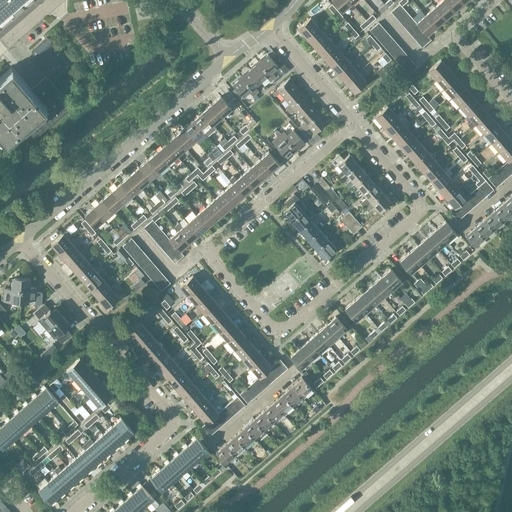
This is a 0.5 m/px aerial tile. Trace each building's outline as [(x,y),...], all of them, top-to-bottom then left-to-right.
[(0,0),(0,19),(22,0),(0,0)] [(352,3),(349,0),(332,0),(342,11),(352,3)] [(441,0),(434,6),(445,18),(454,11),(444,0),(441,0)] [(444,0),(454,11),(463,3),(460,0),(444,0)] [(391,12),(395,16),(404,8),(402,6),(400,3),(391,12)] [(328,7),(333,14),(337,10),(331,4),(328,7)] [(388,7),(384,4),(378,9),(381,13),(388,7)] [(425,14),(436,26),(445,18),(434,6),(425,14)] [(395,16),(398,20),(408,12),(404,8),(395,16)] [(337,10),(333,14),(339,20),(342,17),(337,10)] [(398,20),(402,25),(412,17),(408,12),(398,20)] [(372,14),(366,20),(369,23),(376,18),(372,14)] [(419,26),(423,30),(427,34),(436,26),(425,14),(416,22),(419,26)] [(298,28),(306,37),(318,27),(310,17),(298,28)] [(402,25),(406,29),(415,21),(412,17),(402,25)] [(369,23),(366,20),(360,25),(363,29),(369,23)] [(406,29),(410,34),(419,26),(416,22),(415,21),(406,29)] [(343,25),(349,32),(353,28),(347,22),(343,25)] [(370,30),(374,34),(383,27),(379,22),(370,30)] [(410,34),(414,38),(423,30),(419,26),(410,34)] [(306,37),(314,46),(326,36),(318,27),(306,37)] [(374,34),(378,39),(387,31),(383,27),(374,34)] [(353,28),(349,32),(354,38),(358,35),(353,28)] [(414,38),(418,42),(427,35),(427,34),(423,30),(414,38)] [(378,39),(381,43),(390,36),(387,31),(378,39)] [(365,38),(371,44),(374,41),(369,34),(365,38)] [(427,35),(418,42),(422,47),(431,39),(427,35)] [(314,46),(322,55),(334,45),(326,36),(314,46)] [(381,43),(385,48),(394,40),(390,36),(381,43)] [(34,58),(42,67),(60,51),(57,47),(57,45),(54,42),(52,42),(48,38),(46,37),(32,50),(32,52),(36,56),(34,58)] [(385,48),(389,52),(398,44),(394,40),(385,48)] [(374,41),(371,44),(376,50),(380,47),(374,41)] [(389,52),(393,57),(402,49),(398,44),(389,52)] [(322,55),(330,64),(342,54),(334,45),(322,55)] [(393,57),(397,61),(406,53),(402,49),(393,57)] [(60,51),(42,67),(50,76),(52,75),(55,79),(58,79),(72,66),(72,64),(68,60),(69,58),(66,55),(63,55),(60,51)] [(391,59),(385,53),(381,56),(387,62),(391,59)] [(397,61),(401,66),(410,58),(406,53),(397,61)] [(268,54),(260,62),(273,78),(276,76),(273,72),(278,67),(279,66),(277,64),(268,54)] [(330,64),(338,73),(350,63),(342,54),(330,64)] [(401,66),(405,70),(414,62),(410,58),(401,66)] [(281,60),(277,64),(279,66),(278,67),(285,74),(289,70),(281,60)] [(428,70),(436,80),(449,69),(440,60),(428,70)] [(260,62),(251,70),(261,82),(267,77),(270,81),(273,78),(260,62)] [(414,62),(405,70),(408,74),(417,66),(414,62)] [(338,73),(345,82),(358,72),(350,63),(338,73)] [(22,124),(25,127),(35,118),(32,115),(44,105),(30,89),(12,69),(0,79),(0,130),(7,138),(22,124)] [(436,80),(444,89),(457,78),(449,69),(436,80)] [(251,70),(242,77),(256,93),(258,91),(255,87),(261,82),(251,70)] [(358,72),(345,82),(354,91),(366,81),(358,72)] [(35,118),(25,127),(35,139),(73,105),(46,75),(34,85),(30,89),(44,105),(32,115),(35,118)] [(256,93),(242,77),(233,85),(244,97),(249,92),(253,96),(256,93)] [(444,89),(452,98),(464,87),(457,78),(444,89)] [(279,93),(284,98),(297,88),(289,79),(273,93),(276,96),(279,93)] [(409,87),(414,94),(418,91),(412,84),(409,87)] [(452,98),(460,107),(472,96),(464,87),(452,98)] [(286,107),(288,110),(304,96),(297,88),(284,98),(289,104),(286,107)] [(405,96),(411,102),(415,99),(409,92),(405,96)] [(220,96),(211,104),(222,116),(226,121),(235,113),(231,108),(220,96)] [(294,110),(299,116),(312,105),(304,96),(288,110),(290,113),(294,110)] [(419,99),(425,106),(428,102),(423,96),(419,99)] [(460,107),(468,115),(480,105),(472,96),(460,107)] [(415,99),(411,102),(416,108),(420,105),(415,99)] [(428,102),(425,106),(430,112),(434,109),(428,102)] [(211,104),(202,112),(213,124),(222,116),(211,104)] [(301,125),(303,128),(319,114),(312,105),(299,116),(304,122),(301,125)] [(468,115),(476,124),(488,114),(480,105),(468,115)] [(375,117),(383,126),(395,115),(387,106),(375,117)] [(423,115),(427,120),(430,117),(425,110),(421,114),(423,115)] [(193,120),(204,132),(207,136),(216,128),(213,124),(202,112),(193,120)] [(319,114),(303,128),(306,130),(309,127),(314,133),(327,122),(319,114)] [(435,117),(440,124),(444,120),(439,114),(435,117)] [(476,124),(484,133),(496,123),(488,114),(476,124)] [(383,126),(391,135),(403,124),(395,115),(383,126)] [(423,115),(417,121),(421,125),(427,120),(423,115)] [(430,117),(427,120),(432,126),(436,123),(430,117)] [(247,124),(246,125),(249,129),(256,122),(253,119),(247,124)] [(193,120),(184,127),(195,140),(198,144),(207,136),(204,132),(193,120)] [(444,120),(440,124),(446,130),(449,127),(444,120)] [(484,133),(492,142),(504,131),(496,123),(484,133)] [(391,135),(399,144),(411,133),(403,124),(391,135)] [(239,131),(243,134),(249,129),(246,125),(239,131)] [(184,127),(175,135),(186,148),(195,140),(184,127)] [(441,136),(442,138),(446,135),(441,128),(437,132),(438,132),(441,136)] [(283,132),(281,134),(295,150),(304,142),(293,130),(287,135),(283,132)] [(492,142),(500,151),(511,140),(504,131),(492,142)] [(438,132),(432,137),(435,141),(441,136),(438,132)] [(454,139),(456,142),(460,138),(454,132),(450,136),(453,140),(454,139)] [(399,144),(407,153),(419,142),(411,133),(399,144)] [(248,134),(241,139),(245,143),(251,137),(248,134)] [(295,150),(281,134),(278,136),(281,140),(275,145),(286,158),(295,150)] [(175,135),(166,143),(177,156),(181,152),(185,156),(190,152),(186,148),(175,135)] [(234,135),(228,141),(231,145),(237,139),(234,135)] [(448,144),(453,140),(450,136),(449,137),(446,135),(442,138),(448,144)] [(225,138),(218,143),(221,147),(228,141),(225,138)] [(460,138),(456,142),(461,148),(465,144),(460,138)] [(245,143),(241,139),(235,145),(238,148),(245,143)] [(511,156),(511,140),(500,151),(508,160),(510,158),(511,156)] [(231,145),(228,141),(221,147),(224,150),(231,145)] [(407,153),(415,162),(427,151),(419,142),(407,153)] [(166,143),(157,151),(168,163),(173,159),(176,163),(181,160),(177,156),(166,143)] [(212,147),(206,152),(210,157),(216,151),(212,147)] [(453,150),(458,156),(462,153),(456,147),(453,150)] [(230,149),(223,155),(227,158),(233,153),(230,149)] [(466,153),(472,160),(476,156),(470,150),(466,153)] [(157,151),(148,159),(159,171),(168,163),(157,151)] [(210,157),(213,160),(219,155),(216,151),(210,157)] [(259,159),(270,172),(279,164),(269,151),(259,159)] [(415,162),(423,171),(435,160),(427,151),(415,162)] [(342,177),(346,174),(346,173),(357,163),(349,153),(344,158),(340,154),(331,162),(333,165),(337,165),(338,164),(343,169),(338,173),(342,177)] [(462,153),(458,156),(464,163),(468,160),(462,153)] [(227,158),(223,155),(217,160),(221,164),(227,158)] [(476,156),(472,160),(478,166),(481,163),(476,156)] [(213,160),(210,157),(203,162),(206,166),(213,160)] [(148,159),(139,167),(150,179),(159,171),(148,159)] [(250,167),(261,180),(270,172),(259,159),(250,167)] [(423,171),(431,180),(443,169),(435,160),(423,171)] [(192,162),(187,166),(191,171),(196,167),(192,162)] [(511,168),(506,162),(502,166),(510,175),(511,173),(511,168)] [(351,179),(345,184),(348,188),(350,186),(354,182),(366,172),(357,163),(346,173),(346,174),(351,179)] [(211,165),(205,170),(209,174),(215,169),(211,165)] [(469,168),(474,175),(478,171),(473,165),(469,168)] [(502,166),(497,170),(505,179),(510,175),(502,166)] [(139,167),(130,175),(141,187),(150,179),(139,167)] [(198,167),(192,172),(195,176),(197,174),(198,175),(202,172),(198,167)] [(241,175),(252,187),(261,180),(250,167),(241,175)] [(488,178),(488,177),(492,175),(486,168),(483,172),(488,178)] [(431,180),(439,189),(451,178),(443,169),(431,180)] [(203,173),(202,172),(198,175),(202,180),(209,174),(205,170),(203,173)] [(497,170),(493,174),(501,183),(505,179),(497,170)] [(478,171),(474,175),(479,180),(475,184),(478,187),(481,184),(486,180),(484,178),(478,171)] [(195,176),(192,172),(185,178),(188,182),(195,176)] [(359,195),(362,192),(374,181),(366,172),(354,182),(350,186),(359,195)] [(492,175),(488,177),(497,187),(501,183),(493,174),(492,175)] [(130,175),(121,182),(132,195),(141,187),(130,175)] [(233,175),(229,179),(232,183),(243,195),(252,187),(241,175),(236,179),(233,175)] [(318,181),(326,190),(331,186),(322,177),(318,181)] [(439,189),(447,198),(459,187),(451,178),(439,189)] [(486,180),(481,184),(489,193),(494,189),(486,179),(486,180)] [(193,181),(187,187),(190,190),(196,185),(193,181)] [(361,202),(365,206),(382,191),(374,181),(362,192),(367,197),(361,202)] [(121,182),(112,190),(123,203),(132,195),(121,182)] [(179,183),(173,188),(176,192),(183,187),(179,183)] [(223,191),(234,203),(243,195),(232,183),(223,191)] [(310,187),(319,197),(323,193),(315,184),(310,187)] [(456,190),(447,198),(455,207),(459,203),(464,199),(467,196),(468,195),(470,193),(462,184),(459,187),(456,190)] [(478,187),(477,187),(485,197),(489,193),(481,184),(478,187)] [(331,186),(326,190),(331,196),(335,192),(331,186)] [(190,190),(187,187),(181,192),(184,196),(190,190)] [(477,187),(472,191),(481,201),(485,197),(477,187)] [(176,192),(173,188),(167,194),(170,197),(176,192)] [(112,190),(103,198),(114,210),(123,203),(112,190)] [(214,199),(225,211),(234,203),(223,191),(214,199)] [(382,191),(365,206),(369,211),(375,205),(379,210),(390,200),(382,191)] [(470,193),(468,195),(476,205),(481,201),(472,191),(470,193)] [(323,193),(319,197),(323,202),(328,198),(323,193)] [(288,207),(283,211),(292,221),(303,210),(306,208),(294,194),(284,202),(288,207)] [(156,195),(151,199),(155,204),(160,200),(156,195)] [(468,195),(467,196),(464,199),(472,208),(476,205),(468,195)] [(334,200),(339,205),(344,201),(339,196),(334,200)] [(175,197),(169,202),(172,206),(178,200),(175,197)] [(103,198),(94,206),(105,218),(114,210),(103,198)] [(160,200),(155,204),(158,208),(165,202),(162,199),(160,200)] [(205,206),(216,219),(225,211),(214,199),(205,206)] [(464,199),(459,203),(467,212),(472,208),(464,199)] [(511,210),(504,201),(494,209),(504,220),(511,212),(511,210)] [(172,206),(169,202),(163,208),(166,211),(172,206)] [(336,208),(331,203),(327,206),(332,212),(336,208)] [(459,203),(455,207),(463,216),(467,212),(459,203)] [(158,208),(155,204),(149,210),(152,213),(158,208)] [(105,218),(94,206),(85,214),(96,226),(105,218)] [(196,214),(207,227),(216,219),(205,206),(196,214)] [(463,216),(455,207),(449,212),(457,221),(463,216)] [(303,210),(292,221),(300,230),(311,220),(316,215),(312,211),(311,213),(306,208),(303,210)] [(494,209),(485,217),(494,228),(504,220),(494,209)] [(349,211),(345,214),(349,219),(353,216),(349,211)] [(151,218),(152,219),(153,219),(155,221),(160,216),(157,213),(151,218)] [(143,214),(137,220),(140,223),(147,218),(143,214)] [(187,222),(198,234),(207,227),(196,214),(187,222)] [(340,218),(345,223),(349,219),(345,214),(340,218)] [(353,216),(349,219),(358,229),(362,225),(353,216)] [(485,217),(476,226),(485,236),(494,228),(485,217)] [(85,219),(81,222),(87,229),(90,226),(85,219)] [(143,227),(147,231),(156,223),(155,221),(153,219),(152,219),(143,227)] [(349,219),(345,223),(353,233),(358,229),(349,219)] [(140,223),(137,220),(131,225),(134,229),(140,223)] [(300,230),(308,239),(320,229),(311,220),(300,230)] [(446,220),(437,229),(447,241),(456,232),(446,220)] [(178,222),(174,226),(178,230),(189,242),(198,234),(187,222),(182,226),(178,222)] [(147,231),(151,236),(160,228),(156,223),(147,231)] [(90,226),(87,229),(92,235),(96,232),(90,226)] [(485,236),(476,226),(466,234),(475,245),(485,236)] [(151,236),(155,240),(164,232),(160,228),(151,236)] [(308,239),(316,248),(328,238),(320,229),(308,239)] [(437,229),(427,236),(438,248),(447,241),(437,229)] [(50,244),(58,253),(71,242),(67,238),(71,235),(67,230),(50,244)] [(125,230),(119,236),(122,239),(128,234),(125,230)] [(172,241),(176,246),(179,250),(189,242),(178,230),(169,238),(172,241)] [(155,240),(159,245),(168,237),(164,232),(155,240)] [(122,239),(119,236),(113,241),(116,245),(122,239)] [(427,236),(418,244),(429,256),(438,248),(427,236)] [(97,241),(102,247),(106,244),(100,237),(97,241)] [(159,245),(163,249),(172,241),(169,238),(168,237),(159,245)] [(122,245),(126,250),(135,242),(131,238),(122,245)] [(328,238),(316,248),(325,258),(336,248),(328,238)] [(163,249),(167,254),(176,246),(172,241),(163,249)] [(71,242),(58,253),(66,262),(79,251),(75,246),(71,242)] [(126,250),(130,254),(139,246),(135,242),(126,250)] [(106,244),(102,247),(108,253),(111,250),(106,244)] [(418,244),(409,252),(420,264),(429,256),(418,244)] [(130,254),(134,259),(143,251),(139,246),(130,254)] [(167,254),(171,258),(180,250),(179,250),(176,246),(167,254)] [(119,253),(124,260),(128,256),(123,250),(119,253)] [(180,250),(171,258),(174,263),(184,255),(180,250)] [(460,255),(463,259),(469,254),(466,250),(460,255)] [(66,262),(74,271),(87,260),(79,251),(66,262)] [(134,259),(138,263),(147,255),(143,251),(134,259)] [(420,264),(409,252),(400,260),(411,272),(420,264)] [(138,263),(142,268),(151,260),(147,255),(138,263)] [(128,256),(124,260),(130,266),(133,263),(128,256)] [(457,258),(456,259),(451,264),(454,267),(460,261),(457,258)] [(74,271),(82,280),(95,269),(87,260),(74,271)] [(142,268),(146,272),(154,264),(151,260),(142,268)] [(146,272),(150,276),(158,269),(154,264),(146,272)] [(441,271),(445,275),(451,269),(448,266),(441,271)] [(144,275),(138,268),(135,271),(140,278),(144,275)] [(391,268),(382,276),(392,288),(402,280),(391,268)] [(82,280),(90,289),(103,278),(95,269),(82,280)] [(150,276),(153,281),(162,273),(158,269),(150,276)] [(153,281),(157,285),(166,278),(162,273),(153,281)] [(432,279),(436,283),(442,277),(439,274),(432,279)] [(180,286),(188,295),(201,284),(192,275),(180,286)] [(382,276),(373,284),(383,296),(392,288),(382,276)] [(18,280),(18,289),(21,289),(21,296),(21,299),(35,300),(34,309),(42,303),(42,293),(35,292),(36,287),(29,287),(29,278),(18,277),(18,280)] [(90,289),(98,298),(111,287),(103,278),(90,289)] [(166,278),(157,285),(161,290),(170,282),(166,278)] [(414,283),(423,294),(433,285),(430,282),(426,285),(420,278),(414,283)] [(18,289),(18,280),(11,280),(10,289),(3,288),(3,300),(21,301),(21,299),(21,289),(18,289)] [(111,287),(98,298),(106,308),(119,296),(114,292),(118,289),(114,284),(111,287)] [(190,297),(196,304),(209,293),(201,284),(188,295),(190,297)] [(373,284),(364,292),(374,304),(383,296),(373,284)] [(364,292),(355,299),(365,311),(374,304),(364,292)] [(196,304),(204,313),(217,302),(211,296),(209,293),(196,304)] [(406,302),(409,306),(415,300),(412,297),(406,302)] [(161,302),(166,308),(170,305),(164,299),(161,302)] [(365,311),(355,299),(345,308),(356,319),(365,311)] [(204,313),(212,322),(224,311),(217,302),(204,313)] [(37,319),(46,329),(62,315),(55,307),(50,310),(44,303),(33,312),(39,318),(37,319)] [(397,310),(400,314),(406,308),(403,305),(397,310)] [(157,310),(163,316),(166,313),(161,307),(157,310)] [(171,313),(176,320),(180,317),(174,310),(171,313)] [(212,322),(220,331),(232,320),(224,311),(212,322)] [(166,313),(163,316),(168,323),(172,319),(166,313)] [(388,318),(391,322),(397,316),(394,313),(388,318)] [(62,315),(46,329),(53,338),(55,337),(61,343),(71,334),(64,325),(68,322),(62,315)] [(336,315),(327,323),(337,335),(346,328),(347,327),(336,315)] [(180,317),(176,320),(182,326),(185,323),(180,317)] [(220,331),(228,340),(240,329),(232,320),(220,331)] [(127,331),(136,341),(148,330),(140,321),(127,331)] [(379,326),(382,329),(388,324),(385,321),(379,326)] [(327,323),(318,331),(328,343),(337,335),(327,323)] [(17,325),(13,328),(21,336),(24,333),(17,325)] [(173,328),(179,335),(182,331),(177,325),(173,328)] [(187,332),(192,338),(196,335),(190,329),(187,332)] [(228,340),(235,349),(248,338),(240,329),(228,340)] [(369,334),(372,338),(378,332),(375,329),(369,334)] [(136,341),(143,350),(156,339),(148,330),(136,341)] [(182,331),(179,335),(184,341),(188,338),(182,331)] [(318,331),(309,339),(319,351),(328,343),(318,331)] [(194,341),(193,342),(197,346),(201,342),(196,335),(192,338),(194,341)] [(235,349),(243,358),(256,347),(248,338),(235,349)] [(143,350),(151,359),(164,348),(156,339),(143,350)] [(309,339),(300,347),(310,359),(319,351),(309,339)] [(189,346),(194,353),(198,349),(196,347),(197,346),(193,342),(189,346)] [(351,350),(354,354),(361,348),(358,344),(351,350)] [(202,350),(208,356),(212,353),(206,347),(202,350)] [(243,358),(251,367),(264,356),(256,347),(243,358)] [(310,359),(300,347),(291,355),(301,367),(310,359)] [(151,359),(159,368),(171,357),(164,348),(151,359)] [(198,349),(194,353),(200,359),(203,356),(198,349)] [(342,358),(345,361),(351,356),(348,352),(342,358)] [(212,353),(208,356),(213,363),(217,360),(212,353)] [(266,370),(271,366),(271,365),(264,356),(251,367),(259,376),(262,374),(266,370)] [(159,368),(167,377),(179,366),(171,357),(159,368)] [(67,369),(75,378),(87,367),(79,358),(67,369)] [(279,358),(275,362),(283,371),(287,367),(279,358)] [(333,366),(336,370),(342,364),(339,360),(333,366)] [(204,364),(210,371),(214,367),(208,361),(204,364)] [(275,362),(271,365),(271,366),(279,375),(283,371),(275,362)] [(218,368),(224,375),(227,372),(222,365),(218,368)] [(167,377),(175,386),(187,375),(179,366),(167,377)] [(271,366),(266,370),(274,379),(279,375),(271,366)] [(75,378),(83,387),(95,376),(87,367),(75,378)] [(214,367),(210,371),(216,377),(219,374),(214,367)] [(324,374),(327,377),(333,372),(330,368),(324,374)] [(9,370),(4,374),(9,379),(13,375),(9,370)] [(266,370),(262,374),(270,382),(274,379),(266,370)] [(227,372),(224,375),(229,381),(233,378),(227,372)] [(262,374),(259,376),(258,377),(265,386),(270,382),(262,374)] [(175,386),(183,395),(195,384),(187,375),(175,386)] [(87,392),(83,396),(87,400),(91,396),(103,385),(95,376),(83,387),(87,392)] [(302,376),(292,385),(301,396),(311,387),(302,376)] [(315,382),(318,385),(324,380),(321,376),(315,382)] [(258,377),(253,381),(261,390),(265,386),(258,377)] [(221,383),(226,389),(230,386),(224,380),(221,383)] [(49,385),(57,394),(61,391),(53,381),(49,385)] [(253,381),(249,385),(257,394),(261,390),(253,381)] [(183,395),(190,404),(203,393),(195,384),(183,395)] [(234,387),(240,393),(243,390),(238,384),(234,387)] [(103,385),(91,396),(99,405),(111,394),(103,385)] [(249,385),(244,389),(252,398),(257,394),(249,385)] [(292,385),(283,393),(292,404),(301,396),(292,385)] [(230,386),(226,389),(231,395),(235,392),(230,386)] [(46,387),(37,396),(47,408),(57,400),(46,387)] [(243,390),(240,393),(247,402),(252,398),(244,389),(243,390)] [(60,397),(65,403),(69,400),(64,393),(60,397)] [(203,393),(190,404),(198,413),(211,402),(206,398),(203,393)] [(283,393),(273,401),(282,412),(292,404),(283,393)] [(233,399),(241,408),(245,404),(238,395),(233,399)] [(37,396),(28,404),(38,416),(47,408),(37,396)] [(229,403),(237,412),(241,408),(233,399),(229,403)] [(69,400),(65,403),(71,409),(75,406),(69,400)] [(115,400),(110,405),(112,407),(115,411),(120,406),(115,400)] [(273,401),(264,410),(273,420),(282,412),(273,401)] [(211,418),(215,415),(219,412),(211,402),(198,413),(206,422),(211,418)] [(109,403),(102,409),(105,412),(112,407),(110,405),(109,403)] [(224,407),(232,415),(237,412),(229,403),(224,407)] [(28,404),(19,411),(29,424),(38,416),(28,404)] [(220,411),(227,419),(232,415),(224,407),(220,411)] [(264,410),(254,418),(263,429),(273,420),(264,410)] [(19,411),(10,419),(20,432),(29,424),(19,411)] [(220,411),(219,412),(215,415),(223,423),(227,419),(220,411)] [(80,412),(76,415),(81,421),(85,418),(80,412)] [(97,413),(90,419),(94,423),(100,417),(97,413)] [(215,415),(211,418),(218,427),(223,423),(215,415)] [(121,418),(112,426),(123,439),(132,431),(121,418)] [(211,418),(206,422),(214,431),(218,427),(211,418)] [(254,418),(245,426),(254,437),(263,429),(254,418)] [(10,419),(1,427),(12,439),(20,432),(10,419)] [(94,423),(90,419),(84,425),(87,428),(94,423)] [(68,425),(71,429),(78,423),(74,420),(68,425)] [(214,431),(206,422),(202,426),(210,435),(214,431)] [(112,426),(103,434),(114,447),(123,439),(112,426)] [(245,426),(235,434),(244,445),(254,437),(245,426)] [(12,439),(1,427),(0,427),(0,444),(2,448),(12,439)] [(79,429),(72,434),(75,438),(78,436),(82,433),(79,429)] [(62,430),(56,436),(59,439),(66,434),(62,430)] [(75,438),(72,434),(66,440),(69,444),(75,439),(75,438)] [(103,434),(94,442),(105,455),(114,447),(103,434)] [(235,434),(226,443),(235,453),(244,445),(235,434)] [(59,439),(56,436),(50,441),(53,445),(59,439)] [(197,437),(188,446),(198,458),(203,453),(207,457),(211,453),(197,437)] [(90,438),(82,445),(85,449),(85,450),(96,462),(105,455),(94,442),(90,438)] [(235,453),(226,443),(216,451),(225,462),(235,453)] [(60,445),(54,450),(57,454),(63,449),(60,445)] [(44,446),(38,451),(41,455),(48,449),(44,446)] [(188,446),(179,453),(189,465),(198,458),(188,446)] [(57,454),(54,450),(48,456),(51,459),(57,454)] [(85,450),(76,458),(87,470),(96,462),(85,450)] [(41,455),(38,451),(32,457),(35,461),(41,455)] [(179,453),(170,461),(180,473),(189,465),(179,453)] [(12,458),(10,460),(6,463),(14,472),(19,467),(12,458)] [(76,458),(67,466),(78,478),(87,470),(76,458)] [(42,460),(35,466),(39,470),(45,464),(42,460)] [(170,461),(161,469),(171,481),(180,473),(170,461)] [(19,467),(23,471),(29,465),(26,462),(19,467)] [(39,470),(35,466),(29,472),(32,476),(39,470)] [(58,466),(54,470),(57,474),(58,473),(68,486),(78,478),(67,466),(62,470),(58,466)] [(212,473),(215,477),(221,471),(218,467),(212,473)] [(161,469),(151,478),(162,489),(167,485),(171,489),(175,486),(171,481),(161,469)] [(58,473),(49,481),(59,494),(68,486),(58,473)] [(203,481),(206,485),(213,479),(209,475),(203,481)] [(59,494),(49,481),(39,489),(50,502),(59,494)] [(194,489),(197,492),(203,487),(200,483),(194,489)] [(142,485),(133,493),(144,505),(153,497),(142,485)] [(191,491),(185,496),(185,497),(188,500),(194,495),(191,491)] [(133,493),(124,501),(133,511),(135,511),(144,505),(133,493)] [(175,504),(179,508),(185,503),(182,499),(175,504)] [(133,511),(124,501),(115,509),(117,511),(133,511)]
